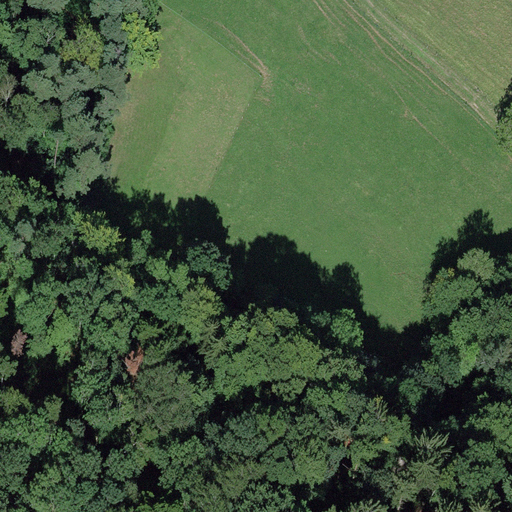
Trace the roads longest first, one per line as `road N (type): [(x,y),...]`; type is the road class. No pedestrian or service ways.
road 1 (track): [(0,196),(15,215),(145,278),(449,511)]
road 2 (track): [(511,142),(361,0)]
